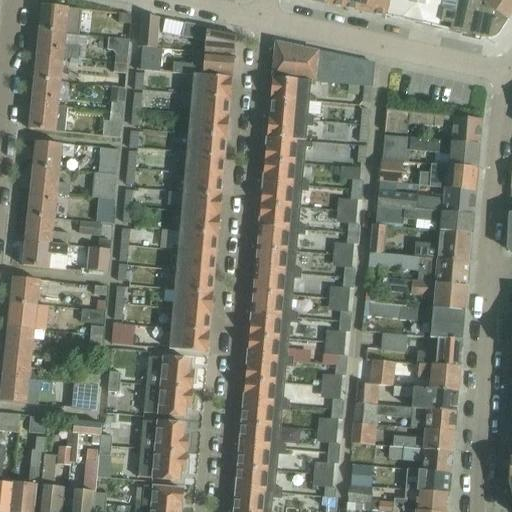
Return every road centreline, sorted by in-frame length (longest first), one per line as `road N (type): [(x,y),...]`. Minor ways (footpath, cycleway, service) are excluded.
road 1 (residential): [(210,511),(260,17)]
road 2 (residential): [(507,68),(260,17)]
road 3 (residential): [(471,511),(487,274)]
road 4 (residential): [(487,274),(507,68)]
